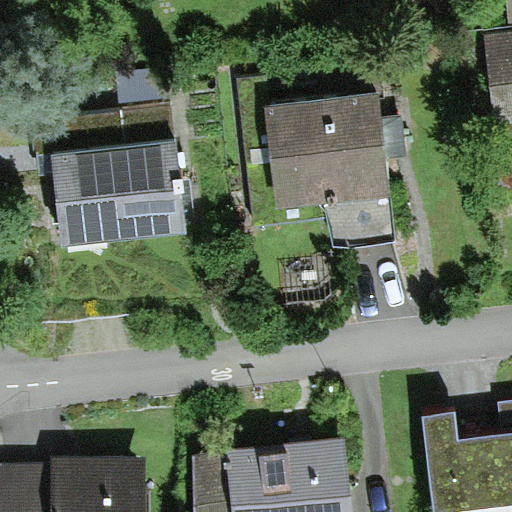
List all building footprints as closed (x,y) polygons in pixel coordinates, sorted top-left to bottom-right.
[(408,91),(288,107),(302,211),(422,195),(408,91)] [(200,137),(73,150),(82,242),(210,229),(200,137)] [(381,511),(373,434),(210,451),(216,511),(381,511)] [(511,435),(443,440),(448,511),(498,511),(511,511),(511,435)] [(172,511),(168,450),(10,462),(13,511),(172,511)]
